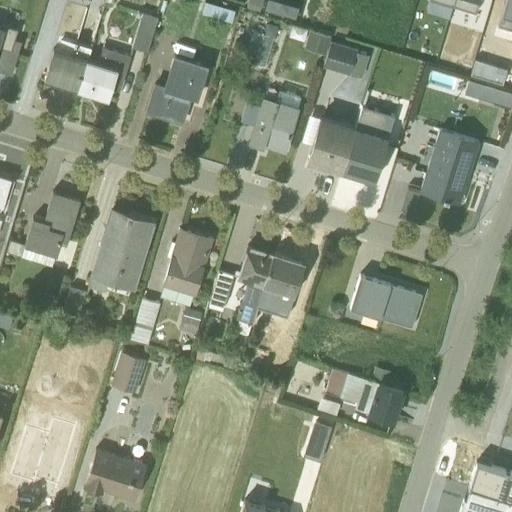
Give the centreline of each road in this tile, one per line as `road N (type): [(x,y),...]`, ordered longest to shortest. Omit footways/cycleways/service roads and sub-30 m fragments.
road 1 (residential): [(486,264),(0,117)]
road 2 (residential): [(486,264),(439,417)]
road 3 (residential): [(511,336),(486,411),(468,427),(439,417)]
